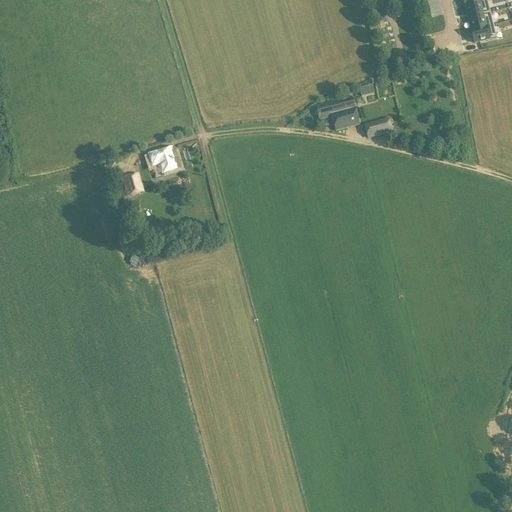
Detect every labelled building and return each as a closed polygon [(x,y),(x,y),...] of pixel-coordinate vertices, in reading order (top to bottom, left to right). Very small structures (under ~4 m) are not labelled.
[(487,1),(465,6),(468,19),(490,13),(487,1)] [(490,13),(468,19),(471,31),(493,26),(490,13)] [(493,26),(471,31),(474,44),(496,38),(493,26)] [(319,121),(332,118),(336,131),(358,125),(351,99),(315,108),(319,121)] [(392,133),(388,118),(376,122),(380,136),(392,133)] [(159,175),(179,168),(173,148),(149,156),(153,167),(156,166),(159,175)] [(118,176),(115,164),(103,167),(106,179),(118,176)] [(144,193),(139,173),(121,178),(126,198),(144,193)]
